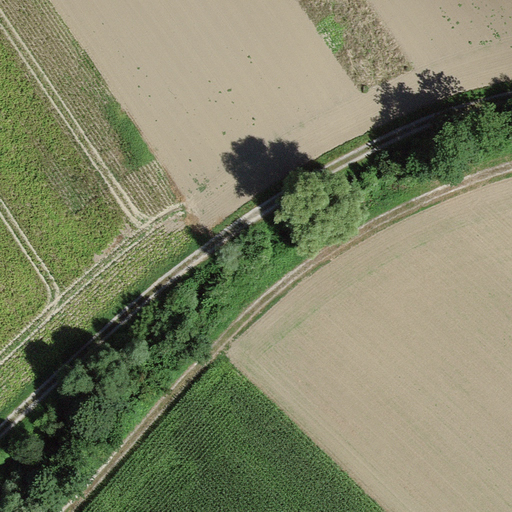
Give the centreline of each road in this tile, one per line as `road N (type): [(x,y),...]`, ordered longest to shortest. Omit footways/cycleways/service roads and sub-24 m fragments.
road 1 (track): [(0,431),(122,314),(268,207),(374,143),(511,97)]
road 2 (track): [(60,511),(217,341),(319,256),(419,198),(511,165)]
